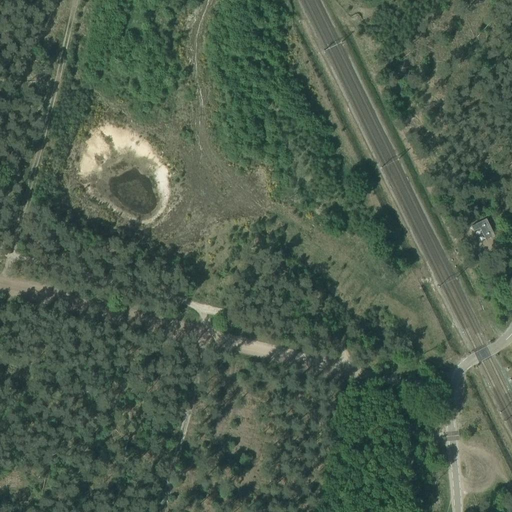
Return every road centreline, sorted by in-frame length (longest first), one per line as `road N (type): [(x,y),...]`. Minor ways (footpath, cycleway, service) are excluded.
road 1 (track): [(452,377),(432,333),(420,326),(365,340),(316,336),(0,256)]
road 2 (unclassified): [(455,511),(452,377),(511,334)]
road 3 (track): [(200,331),(0,285)]
road 4 (track): [(154,511),(200,331)]
road 5 (track): [(349,367),(200,331)]
road 6 (track): [(349,367),(313,511)]
